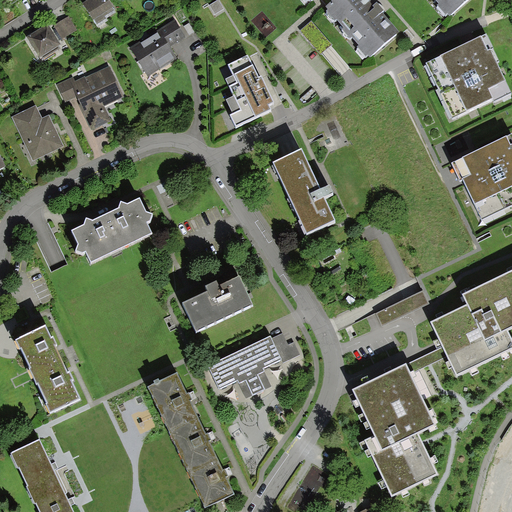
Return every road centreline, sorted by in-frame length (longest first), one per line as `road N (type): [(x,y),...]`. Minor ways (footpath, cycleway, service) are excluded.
road 1 (residential): [(207,157),(304,300),(330,354),(322,410),(253,511)]
road 2 (residential): [(207,157),(300,118),(483,21)]
road 3 (residential): [(0,247),(28,200),(152,141),(190,143),(207,157)]
